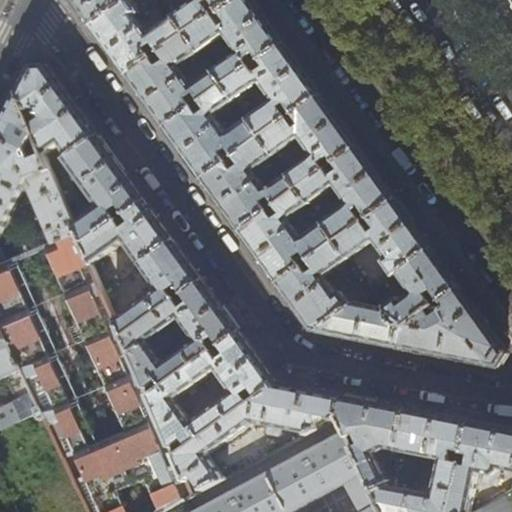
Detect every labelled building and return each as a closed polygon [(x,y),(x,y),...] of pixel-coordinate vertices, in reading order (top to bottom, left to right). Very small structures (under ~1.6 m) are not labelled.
[(74,0),(76,2),(93,26),(130,0),(74,0)] [(199,0),(151,34),(138,16),(148,8),(148,5),(144,0),(130,0),(93,26),(106,43),(129,75),(236,0),(199,0)] [(141,93),(167,127),(285,45),(261,11),(252,0),(236,0),(129,75),(141,93)] [(191,161),(204,180),(322,96),(306,75),(285,45),(167,127),(191,161)] [(19,93),(36,132),(41,143),(50,162),(60,155),(61,151),(58,147),(61,144),(70,156),(99,136),(75,103),(47,65),(32,66),(26,79),(19,93)] [(0,268),(10,264),(0,243),(0,237),(23,190),(30,188),(55,243),(80,233),(76,223),(50,162),(41,143),(35,145),(39,155),(32,159),(27,150),(36,132),(19,93),(0,132),(0,268)] [(219,199),(242,231),(359,147),(335,114),(322,96),(204,180),(219,199)] [(99,136),(70,156),(66,159),(100,206),(76,223),(80,233),(85,244),(146,201),(128,176),(99,136)] [(279,284),(339,241),(397,200),(378,174),(359,147),(242,231),(266,265),(279,284)] [(419,231),(397,200),(339,241),(350,257),(376,239),(388,257),(385,259),(396,275),(432,249),(419,231)] [(160,222),(146,201),(85,244),(94,265),(126,242),(131,249),(127,252),(131,258),(135,255),(142,264),(174,241),(160,222)] [(85,244),(80,233),(55,243),(49,246),(132,425),(97,442),(12,263),(10,264),(0,268),(0,324),(1,326),(40,405),(92,511),(165,511),(196,495),(178,455),(152,396),(126,336),(118,319),(94,265),(85,244)] [(174,241),(142,264),(159,289),(118,319),(126,336),(203,281),(189,260),(174,241)] [(350,257),(339,241),(279,284),(302,315),(313,330),(319,331),(353,306),(342,290),(338,293),(325,275),(350,257)] [(446,267),(432,249),(396,275),(403,286),(408,283),(415,293),(403,301),(400,298),(386,308),(353,306),(319,331),(397,347),(402,329),(437,304),(442,301),(460,288),(446,267)] [(126,336),(152,396),(241,332),(217,301),(203,281),(126,336)] [(473,305),(460,288),(442,301),(446,307),(441,311),(437,304),(402,329),(397,347),(425,352),(450,357),(500,367),(504,360),(508,354),(473,305)] [(0,428),(35,413),(33,408),(40,405),(1,326),(0,326),(0,428)] [(152,396),(178,455),(278,384),(265,365),(241,332),(152,396)] [(301,389),(278,384),(178,455),(196,495),(228,477),(211,454),(255,422),(312,431),(339,417),(344,397),(301,389)] [(382,404),(344,397),(339,417),(365,471),(375,492),(391,484),(393,484),(378,453),(387,449),(399,451),(407,409),(382,404)] [(429,414),(407,409),(399,451),(441,460),(434,493),(391,484),(375,492),(381,504),(384,511),(453,511),(470,422),(429,414)] [(197,511),(291,511),(327,492),(347,481),(365,471),(339,417),(312,431),(320,445),(197,511)] [(511,429),(470,422),(453,511),(471,511),(479,472),(484,473),(483,481),(498,484),(500,469),(511,470),(511,429)] [(347,481),(363,511),(366,511),(381,504),(375,492),(365,471),(347,481)] [(511,511),(511,490),(474,511),(511,511)]
